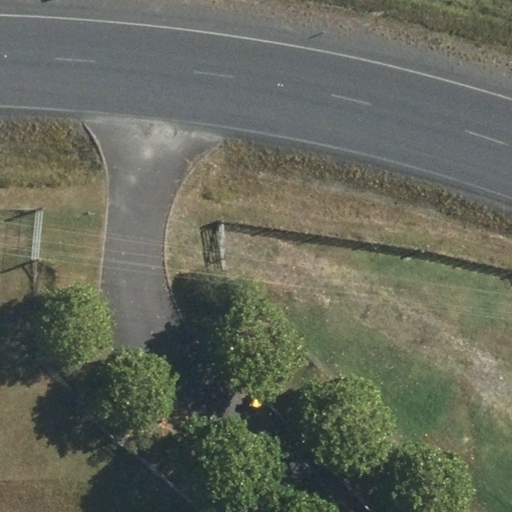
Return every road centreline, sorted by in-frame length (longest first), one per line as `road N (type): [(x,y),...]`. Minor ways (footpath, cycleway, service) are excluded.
road 1 (tertiary): [(0,67),(147,68),(511,171)]
road 2 (unknown): [(206,84),(168,276),(176,370),(195,412),(288,511)]
